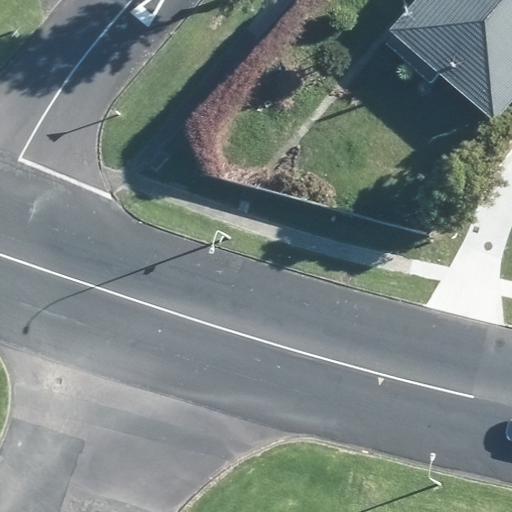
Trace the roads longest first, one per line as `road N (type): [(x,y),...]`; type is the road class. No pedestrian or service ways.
road 1 (secondary): [(0,255),(511,406)]
road 2 (residential): [(130,0),(54,96),(0,214)]
